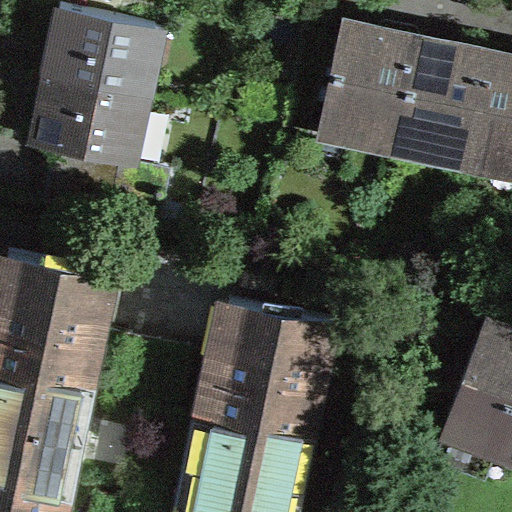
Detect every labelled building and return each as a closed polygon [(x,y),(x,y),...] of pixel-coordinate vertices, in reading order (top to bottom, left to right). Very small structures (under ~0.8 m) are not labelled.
[(49,52),(46,67),(140,87),(154,20),(60,1),(49,52)] [(343,16),(321,120),(394,135),(416,31),(361,20),(343,16)] [(416,31),(394,135),(465,150),(486,46),(433,35),(416,31)] [(486,46),(465,150),(511,159),(511,51),(504,50),(486,46)] [(255,240),(261,213),(164,193),(171,162),(126,153),(140,87),(46,67),(35,120),(32,134),(57,139),(45,197),(255,240)] [(113,266),(8,244),(0,282),(0,417),(78,434),(113,266)] [(194,458),(299,480),(334,312),(229,290),(207,399),(194,458)] [(511,320),(485,311),(444,420),(511,446),(511,320)] [(191,340),(128,327),(115,390),(178,404),(191,340)] [(61,511),(78,434),(0,417),(0,511),(61,511)] [(182,511),(292,511),(299,480),(194,458),(182,511)] [(94,488),(89,511),(155,511),(157,501),(94,488)]
